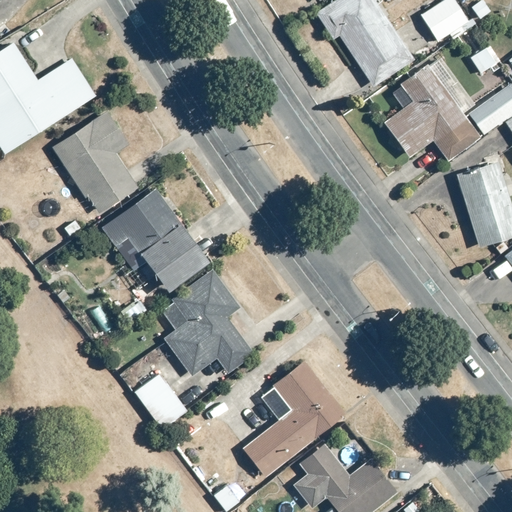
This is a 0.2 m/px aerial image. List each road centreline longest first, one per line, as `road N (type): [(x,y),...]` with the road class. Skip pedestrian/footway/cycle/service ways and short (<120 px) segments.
road 1 (secondary): [(509,511),(307,257)]
road 2 (secondary): [(307,257),(135,0)]
road 3 (secondary): [(200,0),(351,223)]
road 4 (secondary): [(351,223),(511,426)]
